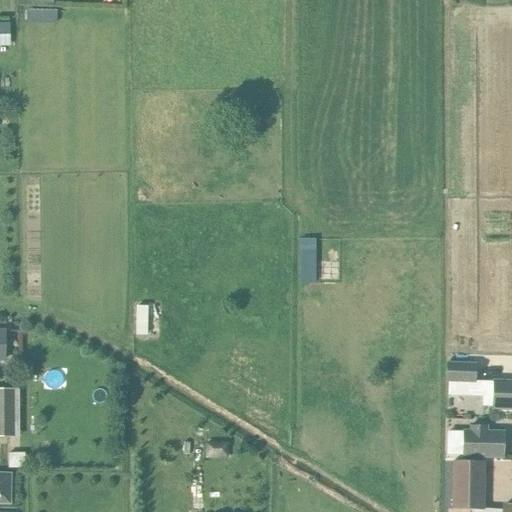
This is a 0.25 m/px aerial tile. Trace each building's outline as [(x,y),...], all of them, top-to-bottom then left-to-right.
[(295,282),(311,282),(312,237),(296,237),(295,282)] [(447,362),(446,381),(475,382),(475,363),(447,362)] [(511,381),(493,381),(493,383),(483,382),(482,406),(511,407),(511,381)] [(11,392),(0,392),(0,436),(11,436),(11,392)] [(463,431),(462,457),(503,458),(503,432),(487,431),(487,427),(469,426),(469,431),(463,431)] [(226,440),(205,441),(205,457),(226,456),(226,440)] [(502,510),(481,508),(484,463),(454,461),(451,509),(471,510),(470,511),(511,511),(511,505),(502,504),(502,510)] [(0,504),(10,504),(11,473),(0,472),(0,504)]
